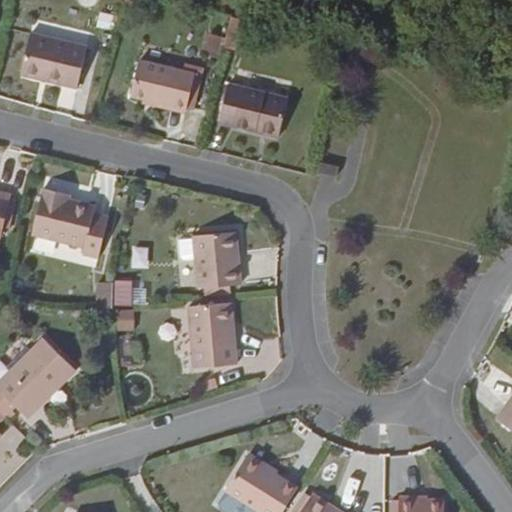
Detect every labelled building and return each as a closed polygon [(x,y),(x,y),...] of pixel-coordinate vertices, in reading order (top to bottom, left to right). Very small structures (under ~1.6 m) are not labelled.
[(97,26),(113,29),(115,13),(99,10),(97,26)] [(238,51),(246,22),(229,17),(221,46),(238,51)] [(75,89),(84,47),(29,33),(18,76),(75,89)] [(214,57),(218,38),(207,35),(202,54),(214,57)] [(183,110),(193,74),(137,60),(129,97),(183,110)] [(275,137),(285,98),(226,85),(217,123),(275,137)] [(335,176),(336,169),(324,166),(324,164),(319,163),(316,173),(322,175),(322,173),(335,176)] [(99,173),(96,200),(110,201),(113,174),(99,173)] [(93,207),(68,200),(59,198),(60,194),(41,190),(31,235),(81,248),(80,254),(96,258),(106,218),(91,214),(93,207)] [(0,234),(1,230),(7,202),(9,196),(0,194),(0,234)] [(12,203),(7,202),(1,230),(6,231),(12,203)] [(195,289),(202,289),(226,286),(239,285),(235,232),(190,236),(195,289)] [(131,267),(148,268),(150,246),(132,245),(131,267)] [(114,306),(129,307),(129,281),(114,281),(114,306)] [(111,308),(112,283),(96,284),(96,309),(111,308)] [(226,286),(202,289),(203,296),(228,294),(226,286)] [(235,364),(230,304),(186,308),(191,367),(235,364)] [(135,329),(134,309),(116,309),(116,330),(135,329)] [(0,353),(0,355),(10,365),(26,348),(14,337),(0,353)] [(0,414),(3,417),(14,406),(26,419),(74,371),(40,339),(0,379),(0,414)] [(487,387),(498,400),(511,388),(511,378),(507,372),(487,387)] [(511,431),(511,394),(494,420),(511,431)] [(223,492),(256,511),(280,511),(295,488),(274,475),(245,457),(223,492)] [(298,511),(308,497),(302,494),(290,511),(298,511)] [(338,511),(310,494),(308,497),(298,511),(338,511)] [(441,511),(442,501),(413,500),(413,497),(398,497),(397,511),(441,511)]
